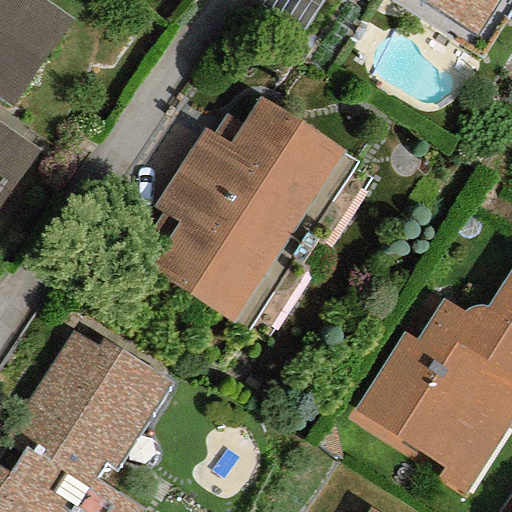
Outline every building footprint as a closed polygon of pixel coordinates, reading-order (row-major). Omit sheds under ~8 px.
[(0,100),(12,109),(72,21),(40,0),(0,0),(0,222),(45,156),(0,125),(0,100)] [(321,0),(255,0),(254,2),(300,32),(321,0)] [(415,0),(474,36),(496,0),(415,0)] [(342,153),(257,97),(239,124),(223,113),(210,133),(203,129),(151,207),(163,215),(134,259),(230,322),(231,321),(246,331),(356,164),(341,154),(342,153)] [(511,266),(487,307),(481,306),(475,307),(468,309),(463,313),(440,300),(413,339),(402,331),(346,419),(464,497),(511,419),(511,266)] [(96,348),(72,333),(7,436),(25,447),(8,474),(0,468),(0,511),(140,511),(141,510),(93,480),(103,464),(115,472),(171,385),(100,341),(96,348)]
